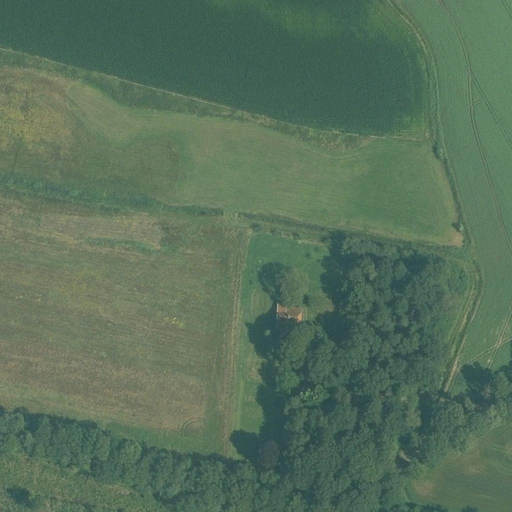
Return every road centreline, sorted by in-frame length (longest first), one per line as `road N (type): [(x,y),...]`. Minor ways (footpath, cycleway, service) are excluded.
road 1 (track): [(259,511),(60,445),(0,435)]
road 2 (unclassified): [(323,511),(511,394)]
